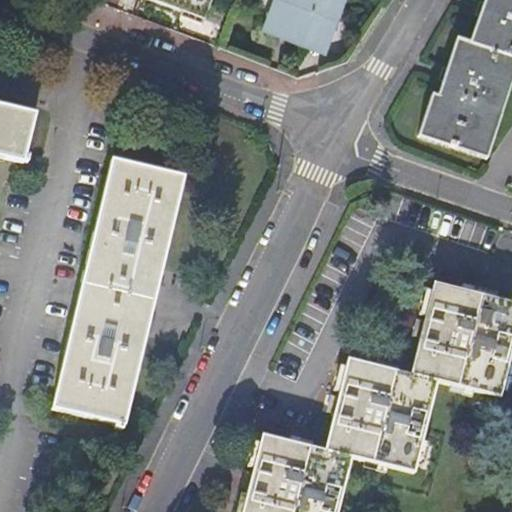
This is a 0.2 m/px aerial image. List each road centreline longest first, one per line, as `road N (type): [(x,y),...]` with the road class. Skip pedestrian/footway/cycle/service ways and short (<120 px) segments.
road 1 (unclassified): [(151,511),(332,146)]
road 2 (unclassified): [(341,130),(0,4)]
road 3 (residential): [(332,146),(511,212)]
road 4 (unclassified): [(341,130),(420,0)]
